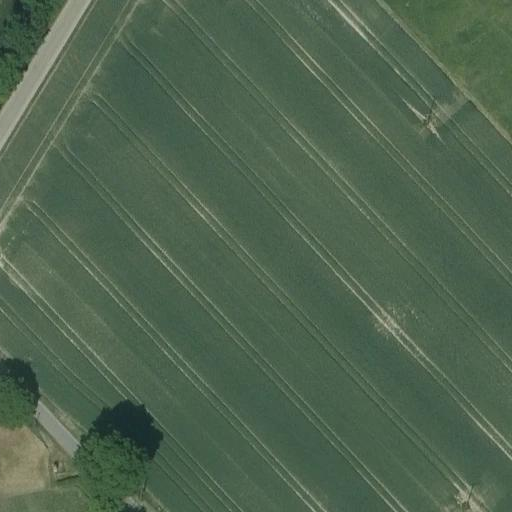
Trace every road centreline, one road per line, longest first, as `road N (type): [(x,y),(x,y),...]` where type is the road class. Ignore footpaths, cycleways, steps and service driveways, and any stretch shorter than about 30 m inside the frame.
road 1 (unclassified): [(0,356),(148,511)]
road 2 (unclassified): [(81,0),(0,134)]
